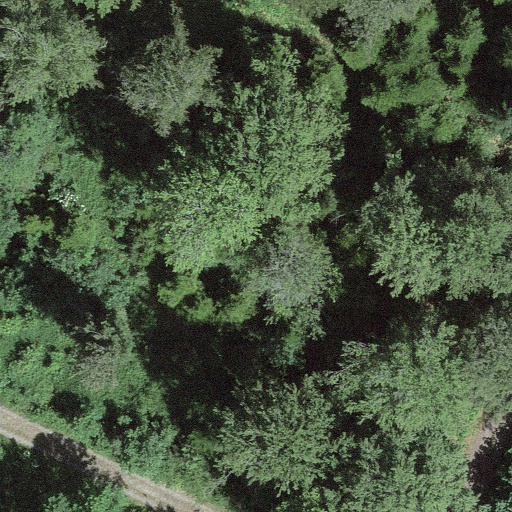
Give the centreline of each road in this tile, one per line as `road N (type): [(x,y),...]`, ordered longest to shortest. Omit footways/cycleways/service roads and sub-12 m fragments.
road 1 (track): [(0,418),(189,511)]
road 2 (track): [(457,511),(511,351)]
